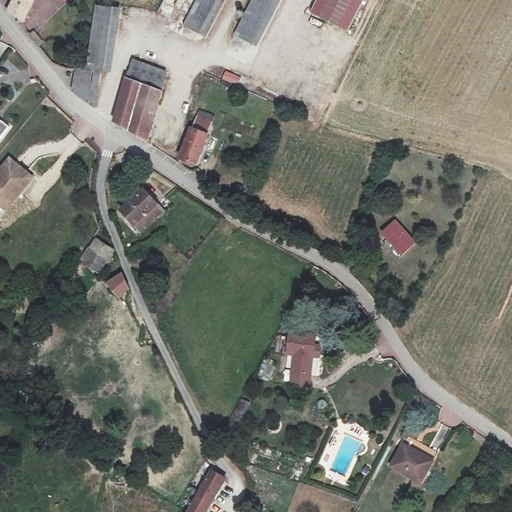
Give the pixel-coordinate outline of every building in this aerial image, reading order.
[(0,0),(0,4),(4,8),(10,0),(0,0)] [(19,0),(9,22),(26,29),(39,0),(19,0)] [(198,0),(188,22),(186,25),(203,33),(219,0),(198,0)] [(228,0),(219,0),(203,33),(210,37),(228,0)] [(275,0),(254,0),(238,34),(254,42),(275,0)] [(283,0),(275,0),(254,42),(261,46),(283,0)] [(356,0),(328,0),(321,16),(357,34),(370,7),(356,0)] [(97,31),(114,33),(115,7),(105,6),(97,16),(97,31)] [(38,47),(43,42),(33,30),(28,35),(38,47)] [(112,76),(114,33),(97,31),(95,71),(80,72),(76,94),(88,103),(93,107),(99,111),(109,77),(112,76)] [(132,64),(128,77),(163,89),(167,75),(132,64)] [(237,86),(241,77),(226,70),(222,79),(237,86)] [(147,142),(163,89),(128,77),(114,122),(147,142)] [(210,123),(196,118),(183,159),(200,164),(209,134),(207,133),(210,123)] [(0,140),(10,127),(3,122),(0,125),(0,140)] [(9,159),(0,169),(0,200),(12,186),(20,193),(32,178),(9,159)] [(12,186),(0,200),(0,204),(6,210),(20,193),(12,186)] [(160,202),(146,189),(125,210),(138,223),(160,202)] [(168,210),(160,202),(138,223),(146,231),(168,210)] [(418,249),(398,226),(386,237),(406,259),(418,249)] [(90,250),(81,263),(83,265),(96,273),(105,261),(107,262),(113,253),(113,251),(98,241),(92,251),(90,250)] [(122,275),(107,285),(120,301),(128,288),(122,275)] [(26,297),(21,304),(32,310),(36,303),(26,297)] [(315,347),(316,337),(292,333),(289,354),(296,355),(293,374),(311,377),(314,357),(320,358),(322,348),(315,347)] [(264,362),(259,374),(271,378),(276,367),(264,362)] [(293,374),(291,385),(309,388),(311,377),(293,374)] [(239,398),(232,418),(242,421),(249,401),(239,398)] [(441,425),(431,447),(439,451),(449,429),(441,425)] [(432,462),(404,446),(392,468),(421,483),(432,462)] [(207,511),(225,481),(215,475),(200,501),(197,499),(189,511),(207,511)]
